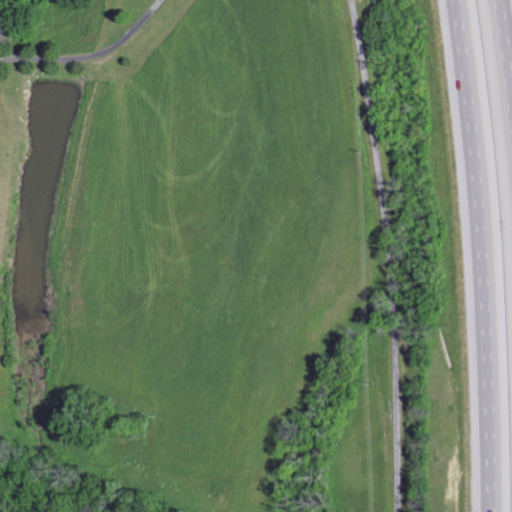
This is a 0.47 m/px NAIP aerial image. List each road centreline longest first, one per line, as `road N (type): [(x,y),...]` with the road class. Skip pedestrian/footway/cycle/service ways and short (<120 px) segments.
road 1 (residential): [(397,511),(391,275),(349,0)]
road 2 (motorway): [(471,69),(485,235),(491,511)]
